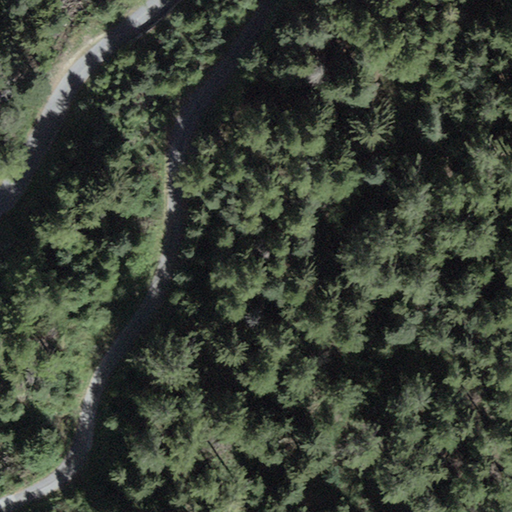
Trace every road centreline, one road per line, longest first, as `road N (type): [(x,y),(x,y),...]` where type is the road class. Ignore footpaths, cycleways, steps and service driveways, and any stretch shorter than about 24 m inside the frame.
road 1 (track): [(269,0),(179,128),(175,234),(156,288),(98,377),(78,455),(59,479),(0,511)]
road 2 (tertiary): [(0,198),(113,44),(160,0)]
